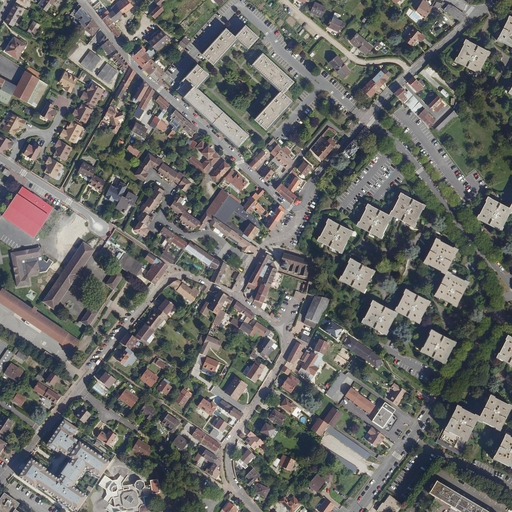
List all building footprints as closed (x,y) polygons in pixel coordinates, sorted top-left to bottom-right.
[(41,0),(38,5),(47,12),(52,5),(45,0),(41,0)] [(127,0),(125,0),(118,7),(124,14),(136,4),(133,0),(131,2),(130,3),(127,0)] [(426,18),(432,7),(428,4),(427,5),(425,4),(426,3),(422,1),(416,11),(422,14),(421,16),(426,18)] [(455,7),(442,2),(441,4),(437,2),(434,7),(438,9),(439,8),(443,11),(444,10),(460,21),(466,15),(455,7)] [(321,17),(325,8),(315,3),(310,12),(321,17)] [(108,15),(114,22),(119,18),(113,11),(118,7),(115,4),(107,10),(110,13),(108,15)] [(15,5),(5,22),(14,26),(23,9),(15,5)] [(79,9),(77,6),(70,15),(72,18),(79,9)] [(90,15),(81,6),(79,9),(72,18),(81,25),(80,26),(84,30),(84,29),(92,19),(90,15)] [(159,6),(150,14),(155,18),(163,10),(162,9),(159,6)] [(113,11),(119,18),(124,14),(118,7),(113,11)] [(111,30),(115,27),(113,23),(114,22),(108,15),(110,13),(107,10),(100,16),(111,30)] [(242,23),(246,19),(243,15),(238,19),(242,23)] [(511,16),(509,15),(507,18),(508,19),(498,38),(498,37),(496,40),(501,43),(502,42),(511,47),(511,16)] [(327,27),(338,32),(343,21),(342,21),(344,18),(339,16),(338,19),(332,17),(327,27)] [(99,28),(92,19),(84,29),(93,35),(99,28)] [(40,25),(33,21),(29,29),(30,30),(35,33),(40,25)] [(248,48),(258,37),(245,25),(235,37),(226,28),(203,54),(214,65),(237,39),(248,48)] [(111,30),(117,37),(121,34),(115,27),(111,30)] [(421,42),(425,37),(414,27),(404,39),(412,46),(418,39),(421,42)] [(148,43),(162,31),(160,30),(147,41),(148,43)] [(158,49),(170,39),(162,31),(148,43),(156,50),(158,48),(158,49)] [(350,42),(358,48),(365,40),(357,33),(350,42)] [(116,49),(105,35),(100,42),(102,45),(101,45),(108,54),(116,49)] [(178,44),(184,49),(190,42),(184,37),(178,44)] [(17,59),(26,45),(14,38),(5,51),(17,59)] [(469,40),(466,39),(463,44),(464,44),(457,57),(456,57),(454,61),(457,63),(458,63),(476,72),(476,73),(479,74),(482,70),(481,69),(487,56),(488,57),(491,52),(488,50),(487,51),(478,46),(469,41),(469,40)] [(365,40),(358,48),(366,55),(373,47),(365,40)] [(78,46),(73,42),(63,54),(68,59),(78,46)] [(157,81),(161,77),(162,76),(165,72),(151,59),(151,58),(146,53),(142,49),(138,52),(136,54),(134,51),(131,55),(133,58),(157,81)] [(91,72),(101,59),(90,51),(80,64),(91,72)] [(128,64),(118,52),(112,57),(125,72),(128,66),(128,64)] [(255,119),(266,130),(273,122),(285,109),(292,101),(283,93),(294,82),(263,53),(252,65),(281,91),(255,119)] [(336,70),(344,64),(337,56),(329,62),(336,70)] [(108,84),(118,71),(107,63),(97,76),(108,84)] [(351,71),(344,64),(336,70),(343,78),(351,71)] [(184,97),(238,147),(249,135),(197,88),(209,75),(198,65),(182,81),(184,83),(181,87),(180,86),(177,89),(184,96),(184,97)] [(17,86),(12,94),(36,107),(48,85),(39,80),(40,79),(39,79),(41,75),(28,67),(26,71),(25,71),(17,86)] [(121,100),(136,73),(130,68),(115,96),(121,100)] [(385,69),(382,72),(388,77),(391,74),(385,69)] [(371,80),(379,87),(389,78),(388,77),(382,72),(381,70),(371,80)] [(71,93),(78,79),(65,72),(59,83),(64,85),(63,86),(66,87),(65,90),(71,93)] [(426,85),(421,79),(418,82),(414,77),(407,82),(417,93),(426,85)] [(5,80),(0,90),(0,100),(7,104),(12,94),(17,86),(5,80)] [(370,97),(379,87),(371,80),(362,89),(370,97)] [(149,86),(144,81),(134,97),(135,98),(132,101),(138,104),(149,86)] [(81,98),(95,106),(99,98),(102,93),(103,90),(93,83),(90,88),(89,91),(87,94),(84,92),(81,98)] [(150,87),(134,115),(139,118),(154,91),(150,87)] [(407,92),(402,87),(394,94),(403,102),(407,98),(406,98),(407,97),(409,99),(404,103),(415,114),(419,110),(423,106),(409,90),(407,92)] [(169,104),(160,96),(156,101),(164,109),(157,117),(160,119),(169,104)] [(442,100),(438,96),(428,106),(432,110),(433,109),(437,113),(445,105),(441,101),(442,100)] [(52,106),(53,105),(47,102),(41,115),(52,120),(57,111),(53,109),(51,108),(52,106)] [(72,115),(85,123),(93,110),(82,104),(79,108),(77,111),(75,110),(72,115)] [(115,106),(111,104),(103,118),(107,121),(110,120),(111,118),(112,120),(113,124),(111,129),(116,132),(120,125),(120,121),(119,121),(118,118),(124,116),(123,112),(117,109),(117,107),(117,106),(115,105),(115,106)] [(421,113),(419,110),(415,114),(426,124),(430,128),(432,126),(434,121),(432,118),(432,117),(424,109),(421,113)] [(186,119),(176,110),(169,117),(176,123),(167,135),(171,138),(181,125),(186,119)] [(459,116),(453,111),(437,129),(434,131),(439,136),(442,134),(459,116)] [(2,129),(13,135),(15,130),(17,128),(18,125),(22,126),(25,121),(11,113),(7,120),(6,120),(3,125),(4,125),(2,129)] [(186,119),(181,125),(192,135),(197,129),(186,119)] [(160,120),(157,124),(156,127),(162,131),(167,125),(160,120)] [(60,135),(74,143),(78,136),(83,127),(72,121),(70,125),(68,128),(66,131),(63,130),(60,135)] [(143,137),(147,129),(136,123),(132,131),(143,137)] [(365,127),(358,134),(363,139),(370,131),(365,127)] [(0,151),(3,154),(5,149),(6,150),(7,147),(9,148),(13,143),(0,134),(0,151)] [(193,149),(197,143),(193,140),(192,141),(189,139),(185,145),(188,148),(189,147),(193,149)] [(324,146),(330,151),(337,144),(330,139),(327,142),(325,140),(322,142),(325,145),(324,146)] [(371,150),(374,153),(383,144),(378,139),(375,141),(377,143),(371,150)] [(354,140),(345,150),(351,156),(360,146),(354,140)] [(212,167),(220,158),(208,145),(208,146),(202,141),(196,147),(207,159),(205,161),(212,167)] [(64,161),(72,148),(61,142),(58,146),(56,149),(54,148),(51,153),(64,161)] [(23,154),(34,160),(41,147),(36,144),(35,145),(34,147),(32,146),(29,144),(23,154)] [(281,149),(282,148),(278,144),(271,152),(276,156),(281,149)] [(129,145),(126,150),(137,157),(140,152),(129,145)] [(322,160),(330,151),(324,146),(316,155),(322,160)] [(286,170),(293,161),(281,149),(276,156),(275,157),(283,165),(283,166),(286,170)] [(248,165),(254,170),(267,157),(261,151),(253,160),(248,165)] [(149,154),(143,163),(150,168),(151,166),(155,168),(161,159),(158,157),(157,159),(149,154)] [(190,154),(186,159),(205,175),(210,169),(204,163),(203,165),(190,154)] [(55,178),(62,165),(48,157),(45,163),(47,165),(46,168),(44,172),(55,178)] [(164,162),(161,159),(155,168),(159,171),(158,174),(165,178),(171,169),(163,163),(164,162)] [(150,168),(143,163),(141,161),(138,166),(140,167),(134,175),(143,181),(148,174),(146,173),(150,168)] [(93,174),(96,169),(83,162),(78,172),(84,175),(83,177),(85,178),(84,179),(89,182),(93,174)] [(222,176),(230,167),(224,162),(211,176),(217,182),(222,176)] [(306,175),(312,167),(304,162),(298,169),(306,175)] [(268,166),(260,175),(267,182),(273,176),(277,180),(280,177),(268,166)] [(178,174),(171,169),(165,178),(171,183),(172,180),(176,183),(182,174),(179,172),(178,174)] [(236,174),(231,170),(224,178),(229,182),(230,182),(240,191),(247,183),(241,178),(242,177),(237,173),(236,174)] [(89,182),(88,185),(91,187),(92,185),(101,190),(105,181),(93,174),(89,182)] [(185,176),(182,174),(176,183),(180,185),(179,187),(186,192),(192,183),(184,177),(185,176)] [(301,181),(295,177),(288,188),(293,192),(301,181)] [(291,204),(296,196),(281,184),(276,190),(291,204)] [(122,196),(124,192),(111,185),(106,195),(119,202),(122,196)] [(151,197),(160,203),(164,197),(161,196),(165,191),(156,186),(154,189),(156,190),(151,197)] [(48,211),(50,213),(53,208),(22,187),(19,191),(21,193),(19,195),(17,194),(16,194),(2,215),(34,237),(49,216),(49,215),(46,214),(48,211)] [(265,191),(260,187),(251,197),(256,201),(265,191)] [(229,195),(223,189),(206,212),(214,217),(229,195)] [(119,202),(116,208),(124,212),(129,203),(133,205),(138,197),(128,192),(125,198),(122,196),(119,202)] [(389,214),(392,216),(411,225),(411,226),(414,227),(416,223),(416,222),(422,209),(423,209),(426,205),(423,203),(422,204),(404,194),(400,192),(398,196),(399,197),(392,210),(391,210),(389,214)] [(178,214),(184,205),(186,203),(182,200),(183,199),(177,195),(174,199),(175,200),(170,207),(173,209),(172,210),(178,214)] [(252,239),(259,229),(261,227),(256,220),(251,215),(243,208),(229,195),(214,217),(220,221),(231,229),(243,238),(248,241),(250,238),(252,239)] [(511,214),(511,210),(511,208),(509,207),(509,208),(487,196),(485,201),(486,201),(479,214),(478,214),(476,219),(479,220),(480,220),(498,229),(498,230),(501,231),(504,227),(503,227),(510,213),(511,214)] [(155,210),(160,203),(151,197),(145,205),(144,204),(142,206),(150,212),(153,208),(155,210)] [(256,201),(251,197),(243,208),(251,215),(255,212),(252,210),(255,207),(258,209),(256,211),(261,215),(265,210),(256,201)] [(390,220),(392,216),(389,214),(389,215),(371,206),(371,205),(367,203),(365,208),(366,208),(359,221),(358,221),(356,226),(359,227),(360,227),(378,236),(378,237),(381,238),(383,234),(383,233),(389,220),(390,220)] [(185,225),(192,216),(184,211),(187,207),(184,205),(178,214),(176,216),(180,219),(179,221),(185,225)] [(285,210),(280,205),(272,217),(278,222),(285,210)] [(148,215),(150,212),(142,206),(140,210),(143,212),(138,219),(140,221),(147,225),(151,219),(149,218),(150,216),(148,215)] [(208,222),(215,228),(220,221),(214,217),(206,212),(200,220),(206,225),(208,222)] [(206,225),(200,220),(200,221),(192,216),(185,225),(192,230),(194,228),(195,228),(196,227),(202,231),(206,225)] [(278,222),(272,217),(265,226),(272,230),(278,222)] [(42,302),(54,310),(71,285),(71,284),(77,275),(77,276),(95,250),(77,238),(86,223),(78,218),(69,231),(63,238),(79,249),(63,273),(61,275),(42,302)] [(351,235),(353,231),(350,229),(350,230),(331,220),(332,220),(328,218),(326,223),(327,223),(320,237),(319,236),(317,240),(320,242),(339,251),(339,252),(342,253),(344,249),(344,248),(350,235),(351,235)] [(145,227),(147,225),(140,221),(134,230),(144,237),(149,230),(145,227)] [(215,228),(227,236),(231,229),(220,221),(215,228)] [(166,248),(171,242),(175,235),(164,227),(160,233),(167,238),(162,245),(166,248)] [(227,237),(239,245),(243,238),(231,229),(227,236),(227,237)] [(185,249),(188,244),(175,235),(171,242),(173,243),(184,251),(185,249)] [(445,274),(447,270),(446,270),(456,251),(457,252),(458,249),(454,246),(453,247),(440,240),(440,239),(436,237),(434,240),(435,241),(425,259),(424,259),(423,262),(427,265),(428,264),(441,271),(445,274)] [(255,252),(257,248),(248,241),(243,238),(239,245),(243,247),(241,249),(247,252),(248,250),(255,252)] [(161,256),(171,264),(175,258),(168,253),(168,252),(167,252),(173,243),(171,242),(166,248),(161,256)] [(215,271),(220,261),(215,259),(195,245),(194,246),(189,243),(188,244),(185,249),(215,271)] [(50,267),(61,275),(63,273),(61,272),(63,269),(49,259),(47,262),(44,260),(43,256),(39,256),(37,248),(15,253),(16,256),(15,257),(12,257),(17,287),(30,284),(28,275),(47,272),(50,267)] [(121,268),(135,277),(142,273),(142,267),(143,265),(125,253),(117,266),(121,268)] [(149,272),(159,279),(169,267),(149,253),(145,259),(153,265),(149,272)] [(265,266),(277,270),(274,262),(271,264),(267,263),(270,256),(264,253),(258,265),(264,267),(265,266)] [(304,259),(286,254),(283,253),(280,263),(282,264),(281,267),(284,268),(283,270),(300,275),(300,276),(307,277),(310,262),(304,261),(304,259)] [(373,275),(375,270),(372,268),(372,269),(353,260),(353,259),(350,257),(348,262),(349,262),(342,276),(341,275),(338,280),(342,281),(360,290),(360,291),(363,293),(366,288),(365,288),(372,275),(373,275)] [(218,285),(227,265),(220,261),(215,271),(211,281),(211,282),(218,285)] [(261,285),(269,288),(276,272),(277,270),(265,266),(264,267),(258,265),(248,283),(255,285),(259,278),(261,279),(261,277),(264,278),(261,285)] [(118,272),(115,270),(106,285),(114,290),(116,287),(123,276),(118,272)] [(451,272),(447,270),(445,274),(446,274),(434,295),(438,297),(439,297),(452,304),(456,307),(458,303),(467,285),(469,282),(465,279),(464,280),(451,273),(451,272)] [(154,285),(159,279),(149,272),(144,278),(154,285)] [(177,291),(192,302),(200,292),(194,288),(192,290),(183,283),(177,291)] [(249,300),(260,309),(269,288),(261,285),(260,287),(256,286),(254,290),(258,291),(255,298),(252,296),(249,300)] [(394,310),(398,312),(416,321),(416,322),(419,323),(421,319),(421,318),(428,305),(428,306),(431,301),(427,299),(427,300),(409,290),(406,288),(403,293),(404,293),(397,306),(396,306),(394,310)] [(6,292),(0,300),(0,302),(57,341),(64,331),(6,292)] [(219,292),(218,293),(214,301),(222,307),(225,301),(230,304),(233,300),(219,292)] [(329,302),(330,299),(315,296),(305,318),(306,319),(304,324),(315,328),(317,324),(318,324),(322,313),(326,309),(329,302)] [(162,305),(158,309),(166,315),(166,316),(175,306),(167,299),(164,303),(162,306),(162,305)] [(395,317),(398,312),(394,310),(394,311),(376,301),(373,299),(370,304),(371,304),(364,317),(363,317),(361,322),(364,323),(365,323),(383,333),(386,335),(389,330),(388,329),(395,316),(395,317)] [(222,307),(214,301),(211,305),(209,310),(211,311),(217,315),(213,324),(215,324),(218,326),(225,313),(220,310),(222,307)] [(209,310),(211,305),(206,302),(200,312),(207,317),(211,311),(209,310)] [(255,315),(237,302),(234,308),(241,313),(236,320),(243,324),(247,317),(250,320),(251,320),(255,315)] [(80,322),(82,324),(88,328),(96,316),(98,313),(90,307),(80,322)] [(166,315),(158,309),(155,313),(145,324),(146,325),(154,331),(166,315)] [(226,314),(220,327),(225,329),(228,321),(231,322),(233,317),(226,314)] [(248,322),(250,320),(247,317),(243,324),(239,329),(249,336),(251,333),(262,340),(268,330),(257,323),(254,326),(248,322)] [(243,324),(236,320),(234,318),(230,324),(239,330),(239,329),(243,324)] [(343,329),(331,321),(324,331),(336,339),(343,329)] [(155,331),(154,331),(146,325),(141,331),(141,332),(140,334),(139,334),(135,338),(137,339),(143,343),(143,346),(155,331)] [(213,329),(211,328),(206,338),(202,347),(201,349),(204,350),(206,346),(218,351),(224,338),(214,334),(216,330),(213,329)] [(434,330),(432,329),(429,333),(430,333),(423,347),(422,347),(420,351),(423,353),(423,352),(442,362),(445,364),(447,359),(446,359),(453,345),(454,346),(456,342),(453,340),(434,331),(434,330)] [(268,330),(262,340),(264,341),(258,350),(261,352),(266,355),(271,347),(274,343),(266,338),(271,332),(268,330)] [(64,331),(57,341),(68,349),(75,339),(64,331)] [(132,336),(128,333),(120,343),(127,348),(130,350),(136,342),(131,338),(132,336)] [(301,340),(309,344),(312,338),(303,334),(301,340)] [(202,335),(198,343),(202,347),(206,338),(202,335)] [(510,338),(507,336),(505,341),(499,354),(498,354),(495,358),(499,360),(511,366),(511,339),(510,338)] [(382,360),(350,337),(344,345),(376,368),(382,360)] [(75,339),(68,349),(72,351),(79,341),(75,339)] [(345,350),(331,339),(328,344),(320,340),(315,351),(323,355),(331,361),(330,362),(335,365),(340,359),(339,358),(345,350)] [(293,365),(303,346),(297,343),(286,361),(293,365)] [(130,350),(127,348),(117,360),(126,368),(129,364),(131,366),(138,357),(130,350)] [(208,352),(204,350),(201,349),(195,363),(202,366),(208,352)] [(0,360),(0,373),(13,354),(7,350),(0,360)] [(24,361),(26,357),(19,352),(16,356),(24,361)] [(313,354),(311,353),(305,363),(298,372),(311,380),(318,369),(316,367),(322,359),(322,358),(313,354)] [(220,362),(207,357),(203,367),(215,372),(220,362)] [(362,361),(356,357),(346,370),(352,375),(362,361)] [(155,364),(167,372),(168,370),(172,366),(160,358),(155,364)] [(16,382),(23,372),(11,364),(4,374),(16,382)] [(265,371),(256,365),(248,377),(256,383),(259,378),(260,379),(263,375),(262,375),(265,371)] [(43,379),(49,369),(45,366),(39,376),(43,379)] [(291,371),(284,366),(281,370),(288,375),(291,371)] [(147,370),(141,379),(152,387),(158,378),(147,370)] [(99,380),(109,389),(116,381),(106,372),(99,380)] [(332,398),(347,376),(341,372),(326,394),(332,398)] [(53,387),(59,379),(51,374),(46,382),(53,387)] [(301,382),(292,375),(289,379),(288,378),(282,387),(290,393),(297,384),(299,383),(301,382)] [(226,393),(236,400),(246,386),(235,378),(226,393)] [(168,385),(170,383),(164,379),(157,389),(166,396),(172,388),(168,385)] [(56,405),(61,396),(41,381),(39,380),(33,390),(56,405)] [(402,396),(405,391),(394,383),(391,388),(394,390),(392,394),(393,394),(389,400),(397,406),(401,400),(400,399),(402,396)] [(361,394),(351,387),(345,396),(355,403),(361,394)] [(138,399),(126,389),(119,398),(132,408),(138,399)] [(21,406),(26,399),(18,393),(13,401),(21,406)] [(175,402),(183,407),(188,400),(180,394),(175,402)] [(377,405),(361,394),(355,403),(371,414),(377,405)] [(479,417),(477,420),(482,423),(482,422),(495,429),(495,430),(500,432),(502,429),(501,428),(506,417),(510,410),(511,410),(511,408),(511,406),(508,405),(494,399),(494,398),(490,396),(488,399),(489,399),(480,417),(479,417)] [(211,404),(203,398),(198,407),(212,417),(219,407),(212,403),(211,404)] [(297,406),(286,398),(280,406),(292,414),(292,413),(296,417),(301,410),(296,407),(297,406)] [(243,415),(222,400),(218,406),(224,410),(239,421),(243,415)] [(156,412),(146,404),(140,412),(145,416),(144,417),(149,420),(156,412)] [(468,439),(477,420),(479,417),(475,415),(474,416),(461,409),(461,408),(457,406),(455,409),(446,428),(445,428),(444,430),(444,431),(438,442),(460,453),(466,442),(468,439)] [(331,426),(332,427),(342,413),(333,407),(323,421),(328,424),(331,426)] [(399,419),(382,407),(372,421),(389,433),(399,419)] [(92,414),(83,408),(80,413),(79,412),(76,417),(85,423),(92,414)] [(280,425),(285,417),(274,410),(269,418),(280,425)] [(181,423),(168,414),(162,423),(170,428),(169,430),(170,431),(172,433),(174,433),(175,431),(181,423)] [(0,432),(4,435),(13,422),(3,416),(0,421),(0,432)] [(310,430),(320,436),(324,430),(328,424),(323,421),(319,418),(310,430)] [(80,430),(64,419),(47,444),(61,454),(62,452),(73,460),(60,479),(32,459),(18,479),(35,491),(38,487),(74,511),(77,511),(88,497),(75,488),(88,469),(96,475),(106,460),(74,438),(80,430)] [(230,425),(221,419),(216,427),(223,433),(230,425)] [(206,435),(188,423),(184,428),(193,435),(192,436),(201,443),(206,435)] [(278,431),(266,424),(261,432),(272,440),(278,431)] [(367,460),(370,454),(332,427),(331,426),(327,432),(367,460)] [(382,441),(385,437),(371,427),(368,432),(371,435),(367,441),(376,447),(379,443),(381,440),(382,441)] [(214,429),(210,435),(216,439),(220,433),(214,429)] [(117,436),(110,431),(106,436),(101,433),(98,438),(110,446),(117,436)] [(265,450),(268,446),(250,431),(247,435),(249,436),(251,438),(250,439),(248,438),(245,442),(254,450),(256,448),(258,448),(260,446),(265,450)] [(510,437),(505,434),(504,438),(495,456),(494,456),(493,459),(497,462),(497,461),(511,468),(510,469),(511,469),(511,438),(509,438),(510,437)] [(189,443),(179,435),(172,444),(182,451),(189,443)] [(220,445),(206,435),(201,443),(215,453),(220,445)] [(145,455),(149,449),(150,447),(139,440),(133,449),(145,456),(145,455)] [(358,468),(319,444),(315,450),(354,474),(358,468)] [(219,459),(206,450),(204,453),(198,462),(202,465),(205,461),(210,464),(211,466),(213,464),(215,465),(218,460),(219,459)] [(254,460),(256,458),(248,450),(240,459),(246,465),(249,461),(252,458),(253,459),(254,460)] [(198,462),(204,453),(200,451),(194,459),(198,462)] [(290,471),(295,461),(283,455),(280,460),(278,459),(272,464),(276,468),(278,465),(280,461),(282,462),(280,466),(283,467),(284,469),(287,471),(289,470),(290,471)] [(221,461),(218,460),(215,465),(213,464),(211,466),(206,473),(218,481),(220,477),(218,476),(221,472),(217,470),(221,465),(221,461)] [(246,483),(250,487),(260,476),(253,469),(246,476),(249,479),(246,483)] [(336,482),(337,476),(324,475),(323,478),(318,474),(309,485),(317,492),(326,481),(336,482)] [(105,476),(99,485),(106,490),(107,495),(112,498),(114,498),(115,507),(114,507),(110,511),(140,511),(140,509),(142,506),(146,505),(144,497),(153,496),(151,486),(145,487),(144,483),(141,480),(137,481),(135,484),(123,487),(123,484),(118,480),(112,481),(105,476)] [(486,511),(437,482),(430,492),(430,491),(429,493),(454,508),(459,511),(486,511)] [(269,489),(257,484),(255,488),(257,489),(256,493),(265,498),(269,489)] [(300,499),(295,495),(293,497),(289,492),(280,502),(291,511),(293,511),(301,504),(298,501),(300,499)] [(18,511),(16,510),(20,504),(5,493),(0,499),(0,511),(18,511)] [(397,511),(402,505),(389,495),(378,511),(379,511),(397,511)] [(334,506),(326,499),(318,511),(319,511),(329,511),(330,511),(334,506)] [(224,511),(225,511),(236,511),(238,509),(229,503),(224,511)]
